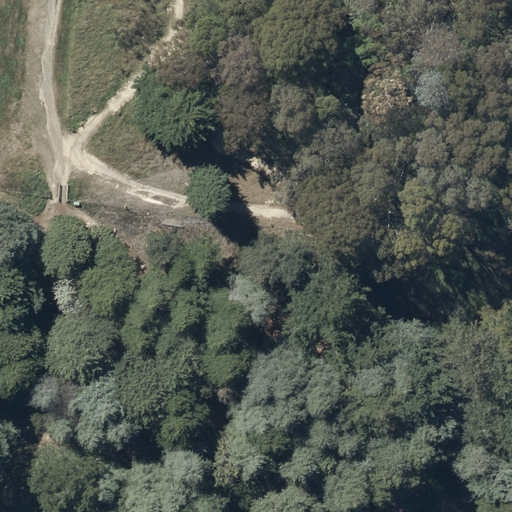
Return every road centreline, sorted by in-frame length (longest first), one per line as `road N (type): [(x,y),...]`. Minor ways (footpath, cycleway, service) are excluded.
road 1 (track): [(66,149),(198,193),(511,243)]
road 2 (track): [(0,401),(21,416),(411,511)]
road 3 (track): [(66,149),(61,207),(0,283)]
road 4 (track): [(66,149),(60,0)]
